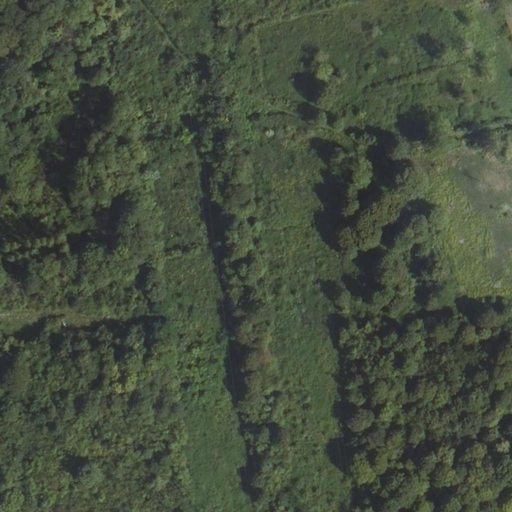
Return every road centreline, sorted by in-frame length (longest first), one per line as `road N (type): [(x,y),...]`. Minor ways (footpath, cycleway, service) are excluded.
road 1 (track): [(20,511),(65,315)]
road 2 (track): [(0,315),(171,316)]
road 3 (track): [(187,469),(31,440)]
